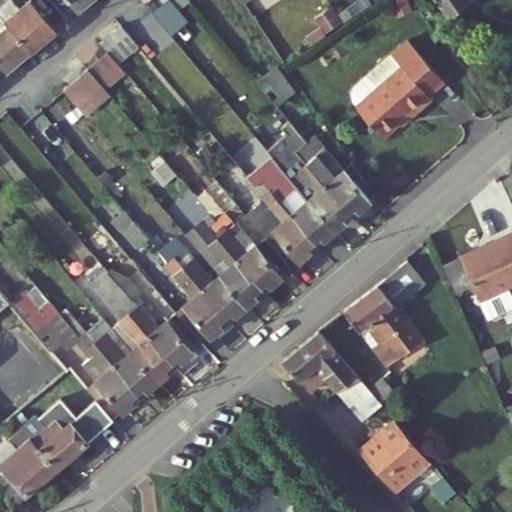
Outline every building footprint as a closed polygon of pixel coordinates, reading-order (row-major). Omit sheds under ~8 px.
[(54,0),(69,17),(88,0),(54,0)] [(168,16),(179,7),(173,0),(154,0),(158,5),(168,16)] [(424,0),(440,22),(460,9),(453,0),(424,0)] [(11,14),(0,1),(0,31),(22,57),(47,35),(21,6),(11,14)] [(381,8),(386,21),(401,15),(395,2),(381,8)] [(168,16),(158,5),(141,19),(161,42),(178,27),(168,16)] [(335,8),(316,18),(324,33),(343,23),(335,8)] [(0,74),(22,57),(0,31),(0,74)] [(124,55),(128,52),(111,31),(107,35),(124,55)] [(319,39),(313,31),(299,40),(304,49),(319,39)] [(124,55),(107,35),(91,48),(108,69),(124,55)] [(420,101),(435,88),(398,46),(345,93),(343,99),(344,106),(348,110),(346,112),(373,142),(388,128),(395,122),(398,125),(422,104),(420,101)] [(115,79),(98,58),(78,75),(96,95),(115,79)] [(267,112),(285,99),(268,73),(247,87),(267,112)] [(54,95),(73,119),(98,98),(78,75),(54,95)] [(296,139),(303,151),(347,202),(364,188),(311,125),(296,139)] [(308,174),(299,183),(330,217),(347,202),(303,151),(293,159),(308,174)] [(250,168),(231,185),(256,214),(265,207),(297,245),(313,232),(269,180),(252,160),(246,163),(250,168)] [(277,173),(269,180),(313,232),(330,217),(299,183),(290,190),(277,173)] [(135,247),(146,237),(126,212),(114,222),(135,247)] [(232,212),(217,225),(261,276),(276,263),(232,212)] [(159,234),(166,242),(225,308),(244,291),(214,256),(202,266),(188,250),(194,245),(175,223),(159,234)] [(221,250),(214,256),(244,291),(261,276),(217,225),(208,233),(221,250)] [(104,264),(123,255),(112,233),(93,242),(104,264)] [(511,287),(511,253),(505,237),(478,249),(480,252),(452,265),(463,290),(479,324),(507,311),(499,293),(511,287)] [(188,279),(169,295),(192,323),(203,313),(209,321),(225,308),(166,242),(159,247),(188,279)] [(452,265),(450,262),(432,270),(445,299),(463,290),(452,265)] [(134,296),(109,265),(88,281),(113,313),(134,296)] [(397,266),(334,315),(377,373),(411,347),(385,314),(415,289),(397,266)] [(137,294),(128,302),(172,353),(190,338),(161,303),(151,311),(137,294)] [(77,315),(93,331),(137,383),(154,368),(125,334),(94,300),(77,315)] [(135,325),(125,334),(154,368),(172,353),(128,302),(121,309),(135,325)] [(99,356),(80,372),(110,406),(137,383),(93,331),(85,340),(99,356)] [(346,380),(309,336),(273,366),(299,397),(316,384),(326,396),(346,380)] [(59,355),(48,364),(65,385),(77,375),(59,355)] [(368,406),(346,380),(326,396),(351,426),(369,411),(367,407),(368,406)] [(384,397),(372,383),(359,394),(371,408),(384,397)] [(45,403),(24,421),(53,455),(83,429),(60,401),(51,410),(45,403)] [(7,449),(0,454),(0,456),(22,482),(53,455),(24,421),(1,442),(7,449)] [(385,425),(355,451),(362,460),(358,463),(386,496),(420,467),(385,425)] [(433,483),(422,492),(434,507),(446,498),(433,483)]
